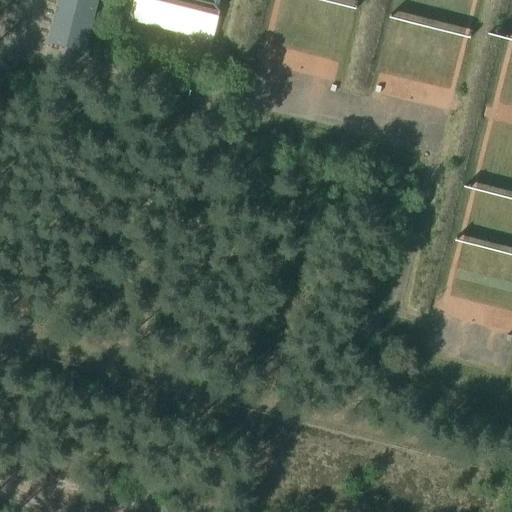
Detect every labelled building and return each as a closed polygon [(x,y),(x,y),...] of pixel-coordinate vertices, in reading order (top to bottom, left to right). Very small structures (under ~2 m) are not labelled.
[(85,52),(98,0),(58,0),(48,42),(85,52)] [(133,0),(129,20),(213,41),(220,11),(220,10),(216,5),(216,0),(133,0)] [(270,0),(257,62),(337,79),(341,57),(329,54),(336,22),(328,21),(331,5),(308,0),(270,0)] [(388,94),(394,75),(380,71),(375,90),(388,94)] [(511,255),(511,244),(501,242),(498,253),(511,255)] [(451,315),(454,298),(453,297),(456,275),(441,273),(435,312),(451,315)]
